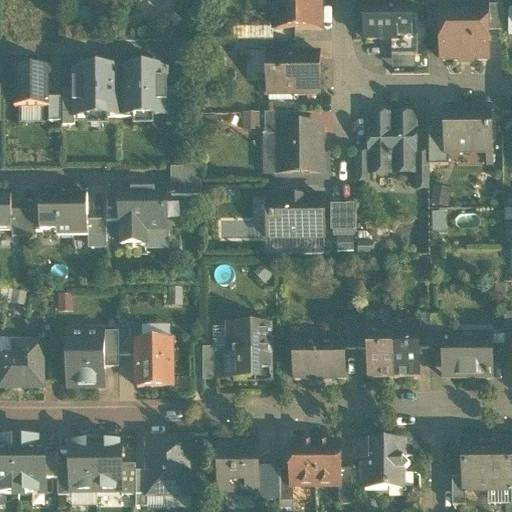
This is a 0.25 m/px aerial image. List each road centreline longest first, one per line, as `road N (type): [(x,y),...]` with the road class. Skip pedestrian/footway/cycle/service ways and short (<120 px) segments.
road 1 (residential): [(511,85),(343,86),(343,0)]
road 2 (residential): [(207,415),(436,412)]
road 3 (residential): [(0,417),(194,416)]
road 4 (residential): [(0,50),(135,47)]
